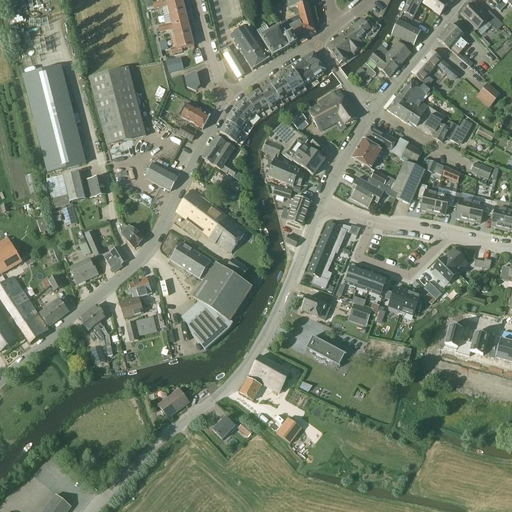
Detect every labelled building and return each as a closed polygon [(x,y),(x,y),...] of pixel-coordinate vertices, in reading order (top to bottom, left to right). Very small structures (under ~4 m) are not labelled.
[(165,0),(166,1),(159,2),(161,9),(167,7),(166,3),(180,0),(165,0)] [(185,12),(181,0),(180,0),(166,3),(167,7),(169,16),(185,12)] [(296,7),(308,5),(307,0),(285,0),(288,9),(296,7)] [(403,13),(400,21),(410,26),(413,18),(422,0),(409,0),(403,13)] [(425,0),(422,4),(439,16),(449,3),(444,0),(425,0)] [(511,0),(490,0),(497,6),(502,0),(506,0),(508,2),(507,4),(511,9),(511,0)] [(473,4),(461,16),(477,31),(482,36),(488,30),(489,31),(492,28),(497,33),(503,27),(491,15),(487,18),(485,16),(473,4)] [(296,7),(299,17),(308,38),(315,34),(308,5),(296,7)] [(166,32),(173,30),(172,27),(188,23),(185,12),(169,16),(171,24),(165,26),(166,32)] [(282,26),(280,27),(284,34),(285,33),(287,37),(292,34),(297,44),(308,38),(299,17),(282,24),(282,26)] [(362,20),(350,30),(354,34),(352,36),(356,41),(355,41),(361,49),(364,46),(359,40),(364,35),(366,37),(367,38),(373,33),(372,32),(376,30),(368,21),(365,24),(362,20)] [(421,32),(410,26),(400,21),(392,36),(413,47),(421,32)] [(191,35),(188,23),(172,27),(173,30),(175,39),(191,35)] [(450,26),(443,33),(463,50),(467,45),(460,39),(463,37),(450,26)] [(272,58),(266,50),(264,52),(247,27),(230,38),(252,71),(272,58)] [(260,39),(270,33),(266,27),(256,33),(260,39)] [(284,39),(287,37),(285,33),(284,34),(280,27),(270,33),(260,39),(266,50),(272,58),(272,59),(289,49),(288,48),(289,48),(284,39)] [(361,49),(355,41),(356,41),(352,36),(354,34),(350,30),(327,48),(339,65),(348,59),(348,60),(354,55),(354,54),(361,48),(361,49)] [(437,41),(438,42),(450,52),(457,57),(463,50),(443,33),(437,41)] [(292,34),(287,37),(284,39),(289,48),(288,48),(289,49),(297,45),(297,44),(292,34)] [(191,35),(175,39),(172,39),(175,49),(171,50),(172,56),(183,53),(182,50),(194,47),(191,35)] [(164,41),(158,43),(160,52),(167,50),(164,41)] [(397,44),(389,54),(401,65),(410,55),(397,44)] [(401,65),(389,54),(381,47),(369,61),(389,79),(401,65)] [(443,72),(448,67),(441,61),(431,52),(411,74),(421,83),(422,82),(428,87),(433,82),(427,77),(431,73),(430,72),(436,66),(443,72)] [(224,58),(237,80),(245,75),(232,53),(224,58)] [(315,80),(322,75),(326,72),(314,54),(303,61),(309,70),(308,71),(315,80)] [(463,58),(461,61),(466,65),(470,61),(464,56),(463,58)] [(292,68),(294,72),(304,87),(315,80),(308,71),(309,70),(303,61),(292,68)] [(61,68),(22,78),(47,175),(86,165),(61,68)] [(129,69),(89,79),(107,147),(147,137),(129,69)] [(366,75),(360,69),(353,76),(360,82),(366,75)] [(304,87),(294,72),(283,79),(282,78),(282,79),(291,94),(293,97),(296,95),(295,93),(304,87)] [(173,80),(178,98),(195,93),(190,75),(173,80)] [(431,94),(430,92),(423,87),(413,78),(411,81),(397,100),(406,107),(404,111),(420,123),(416,129),(421,132),(433,111),(429,108),(419,102),(424,95),(426,97),(428,98),(431,94)] [(270,86),(271,87),(281,103),(284,101),(283,100),(291,94),(282,79),(270,86)] [(487,85),(479,94),(492,106),(500,97),(487,85)] [(270,111),(273,109),(272,108),(280,102),(281,103),(271,87),(260,94),(259,94),(268,108),(270,111)] [(320,133),(321,133),(342,121),(345,126),(355,119),(338,91),(317,103),(318,105),(307,112),(320,133)] [(259,94),(260,94),(258,92),(247,99),(258,117),(260,115),(259,113),(268,108),(259,94)] [(252,122),(251,122),(250,120),(256,115),(257,117),(258,117),(247,99),(245,100),(236,109),(248,123),(249,124),(252,122)] [(408,123),(416,129),(420,123),(404,111),(406,107),(397,100),(387,112),(407,125),(408,123)] [(188,106),(181,119),(203,131),(210,118),(188,106)] [(248,123),(236,109),(234,111),(234,110),(226,122),(242,133),(243,134),(245,131),(243,129),(248,123)] [(433,139),(441,125),(445,119),(433,111),(421,132),(428,136),(433,139)] [(291,122),(296,129),(307,121),(301,114),(291,122)] [(450,130),(445,127),(441,125),(433,139),(442,144),(445,138),(458,146),(461,145),(471,125),(464,121),(460,129),(458,128),(453,125),(450,130)] [(242,133),(226,122),(227,123),(219,134),(237,146),(239,143),(237,141),(242,133)] [(268,137),(266,141),(267,141),(282,148),(280,154),(291,163),(292,161),(304,146),(307,148),(309,146),(312,143),(294,131),(285,122),(268,137)] [(182,127),(179,134),(178,135),(192,143),(196,135),(182,127)] [(366,138),(390,151),(393,147),(396,142),(372,128),(366,138)] [(476,135),(491,144),(495,136),(481,128),(476,135)] [(202,159),(220,171),(221,170),(233,178),(237,172),(225,165),(234,150),(216,138),(202,159)] [(312,143),(309,146),(320,155),(326,149),(316,139),(312,143)] [(381,151),(363,140),(352,159),(371,170),(377,159),(379,160),(382,156),(379,155),(381,151)] [(393,147),(390,151),(389,153),(401,159),(401,158),(409,145),(400,140),(395,148),(393,147)] [(267,141),(262,153),(267,155),(268,167),(271,168),(273,162),(274,161),(276,162),(277,160),(280,154),(282,148),(267,141)] [(409,144),(409,145),(401,158),(415,166),(423,152),(409,144)] [(304,146),(292,161),(298,165),(309,150),(307,148),(304,146)] [(298,165),(298,166),(313,177),(325,160),(310,149),(309,150),(298,165)] [(271,168),(267,177),(293,188),(294,185),(300,187),(304,177),(298,174),(299,172),(276,162),(274,161),(273,162),(271,168)] [(430,162),(425,172),(433,175),(437,165),(430,162)] [(398,195),(396,200),(410,206),(424,172),(405,163),(392,192),(398,195)] [(477,175),(476,176),(488,181),(492,171),(486,168),(480,166),(474,164),(471,173),(477,175)] [(145,179),(170,193),(178,178),(153,165),(145,179)] [(445,167),(442,178),(458,184),(460,174),(445,167)] [(113,171),(119,193),(129,190),(123,168),(113,171)] [(496,180),(498,170),(495,169),(490,179),(496,180)] [(86,199),(79,173),(63,177),(69,203),(86,199)] [(377,173),(373,181),(382,186),(386,178),(377,173)] [(69,203),(63,177),(63,176),(46,180),(53,210),(70,206),(69,203)] [(225,176),(220,183),(236,194),(241,186),(225,176)] [(86,181),(87,182),(90,199),(106,196),(102,177),(86,181)] [(355,192),(350,200),(368,210),(372,202),(377,205),(384,193),(386,194),(388,190),(368,179),(365,183),(358,179),(351,190),(355,192)] [(432,215),(437,194),(426,191),(427,187),(420,186),(417,200),(423,201),(420,211),(425,212),(425,213),(432,215)] [(273,196),(290,201),(293,192),(276,187),(273,196)] [(177,214),(208,238),(224,216),(193,191),(177,214)] [(447,207),(452,208),(456,194),(449,192),(448,196),(437,194),(432,215),(439,216),(440,215),(445,216),(447,207)] [(456,194),(452,208),(458,209),(455,219),(461,220),(460,221),(467,223),(472,202),(461,199),(462,195),(456,194)] [(295,198),(290,213),(305,218),(311,203),(295,198)] [(472,202),(467,223),(474,224),(480,225),(482,215),(487,216),(491,202),(484,201),(483,205),(472,202)] [(505,217),(507,210),(496,208),(497,204),(491,202),(487,216),(493,217),(490,227),(496,229),(495,230),(502,231),(505,217)] [(505,217),(502,231),(509,233),(509,232),(511,232),(511,205),(509,204),(507,210),(505,217)] [(7,205),(1,206),(1,209),(2,214),(9,213),(7,205)] [(62,211),(66,225),(75,222),(71,209),(62,211)] [(290,213),(284,211),(283,213),(281,219),(287,221),(302,226),(305,218),(290,213)] [(246,233),(224,216),(208,238),(230,255),(246,233)] [(37,222),(40,234),(49,231),(45,219),(37,222)] [(328,225),(322,240),(340,248),(346,234),(349,235),(349,234),(351,229),(340,225),(338,229),(328,225)] [(137,247),(144,240),(134,231),(126,227),(120,229),(122,237),(125,241),(134,250),(137,247)] [(80,232),(76,234),(81,244),(85,242),(80,232)] [(92,233),(85,236),(91,249),(99,246),(93,232),(92,233)] [(284,244),(295,249),(299,241),(288,235),(284,244)] [(322,240),(315,256),(332,263),(335,255),(337,256),(340,248),(322,240)] [(86,243),(79,247),(84,257),(91,254),(86,243)] [(180,267),(191,250),(181,244),(170,261),(180,267)] [(12,246),(0,252),(0,276),(22,263),(12,246)] [(103,254),(99,246),(91,249),(94,258),(103,254)] [(104,259),(114,274),(119,270),(120,268),(119,267),(120,266),(129,261),(120,247),(110,254),(110,255),(104,259)] [(180,267),(203,283),(214,266),(191,250),(180,267)] [(443,259),(442,259),(443,260),(458,275),(467,265),(453,251),(443,260),(443,259)] [(315,256),(307,274),(314,277),(311,285),(325,290),(328,283),(329,283),(332,275),(327,274),(332,263),(315,256)] [(91,260),(71,269),(70,269),(78,286),(98,276),(91,260)] [(248,270),(232,260),(226,269),(242,279),(248,270)] [(435,271),(431,274),(439,282),(443,278),(448,284),(458,275),(443,260),(434,269),(433,268),(435,271)] [(214,266),(203,283),(193,298),(207,308),(187,326),(192,336),(205,351),(229,329),(232,324),(230,323),(252,288),(215,264),(214,266)] [(502,268),(499,281),(511,283),(511,290),(511,291),(508,307),(511,308),(511,267),(510,270),(502,268)] [(351,268),(345,285),(357,289),(363,272),(351,268)] [(363,272),(357,289),(369,293),(375,276),(363,272)] [(375,276),(369,293),(380,297),(386,280),(375,276)] [(46,280),(42,282),(46,290),(51,287),(54,293),(63,288),(57,277),(47,282),(46,280)] [(49,327),(41,316),(39,318),(13,278),(0,286),(0,298),(31,345),(48,331),(47,329),(49,327)] [(138,299),(152,294),(147,279),(129,285),(134,300),(138,299)] [(429,284),(424,289),(429,294),(435,289),(429,284)] [(480,288),(480,291),(481,293),(484,294),(487,293),(488,290),(487,287),(485,286),(482,287),(480,288)] [(391,302),(388,308),(400,312),(399,315),(400,315),(408,293),(395,289),(393,294),(391,302)] [(435,289),(429,294),(436,301),(441,296),(435,289)] [(388,292),(385,300),(391,302),(393,294),(388,292)] [(408,293),(400,315),(404,317),(405,314),(413,317),(415,311),(419,312),(422,304),(418,303),(420,298),(408,293)] [(429,294),(425,298),(432,306),(436,301),(429,294)] [(143,314),(138,299),(134,300),(119,305),(124,320),(143,314)] [(327,307),(307,299),(302,311),(309,314),(309,315),(318,319),(322,310),(325,312),(327,307)] [(40,314),(41,316),(49,327),(50,328),(68,313),(58,300),(40,314)] [(104,329),(100,323),(106,318),(97,306),(87,313),(97,325),(101,331),(99,332),(104,339),(105,339),(108,357),(113,357),(109,336),(105,329),(104,329)] [(354,306),(350,317),(367,323),(371,312),(354,306)] [(100,343),(104,339),(99,332),(101,331),(97,325),(87,313),(78,320),(88,332),(93,328),(96,333),(94,335),(100,343)] [(0,352),(17,341),(0,316),(0,352)] [(153,319),(134,323),(126,325),(130,343),(138,341),(138,338),(156,333),(153,319)] [(455,330),(451,345),(467,350),(469,343),(463,342),(465,333),(455,330)] [(469,343),(467,350),(482,354),(486,338),(477,335),(474,345),(469,343)] [(346,356),(312,338),(306,350),(340,368),(340,367),(339,367),(345,356),(346,356)] [(491,350),(489,358),(507,363),(511,344),(511,343),(501,341),(498,352),(491,350)] [(105,363),(101,347),(92,350),(96,365),(105,363)] [(406,350),(403,361),(409,362),(412,351),(406,350)] [(291,374),(260,357),(248,378),(249,378),(260,384),(279,395),(291,374)] [(488,378),(491,362),(486,361),(483,377),(488,378)] [(247,380),(239,394),(253,402),(261,387),(258,386),(260,384),(249,378),(248,380),(247,380)] [(195,395),(191,390),(186,393),(190,399),(195,395)] [(168,419),(189,404),(179,391),(158,406),(168,419)] [(222,441),(223,441),(236,428),(226,418),(212,431),(222,441)] [(276,435),(291,445),(302,430),(288,419),(276,435)] [(244,424),(239,429),(248,438),(253,433),(244,424)] [(42,511),(68,511),(72,508),(55,495),(42,511)]
